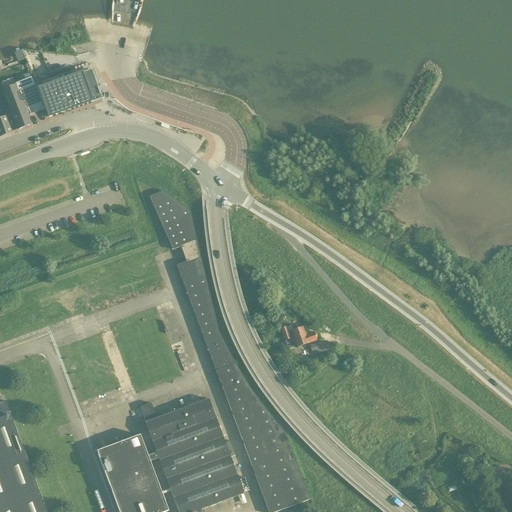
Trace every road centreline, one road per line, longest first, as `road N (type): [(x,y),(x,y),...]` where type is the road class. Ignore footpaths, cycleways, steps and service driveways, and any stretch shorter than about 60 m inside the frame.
road 1 (primary): [(401,511),(299,418),(253,354),(220,256),(214,204),(221,183)]
road 2 (unclassified): [(511,437),(375,330),(285,225)]
road 3 (tertiary): [(511,398),(285,225)]
road 4 (primary): [(221,183),(234,165),(231,132),(130,90),(112,33)]
road 5 (secondary): [(96,133),(157,141),(221,183)]
